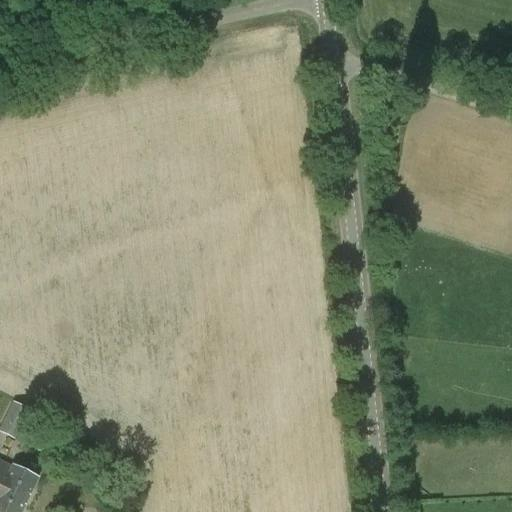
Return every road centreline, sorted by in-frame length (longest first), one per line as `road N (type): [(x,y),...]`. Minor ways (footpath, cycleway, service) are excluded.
road 1 (tertiary): [(383,511),(327,0)]
road 2 (unclassified): [(0,76),(302,0)]
